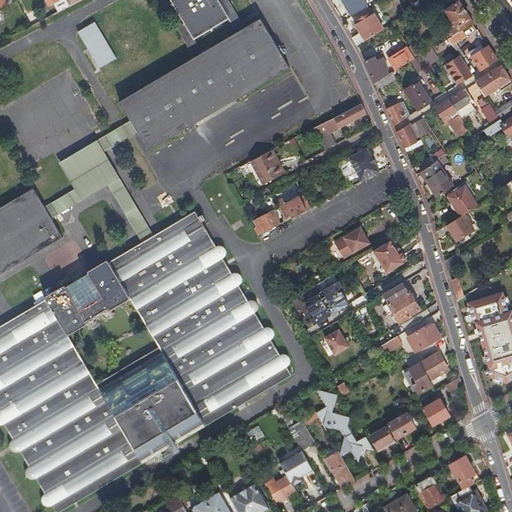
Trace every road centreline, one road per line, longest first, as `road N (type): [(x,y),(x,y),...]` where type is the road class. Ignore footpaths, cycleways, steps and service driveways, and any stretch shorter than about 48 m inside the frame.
road 1 (residential): [(321,0),(407,184),(483,423)]
road 2 (residential): [(327,511),(483,423)]
